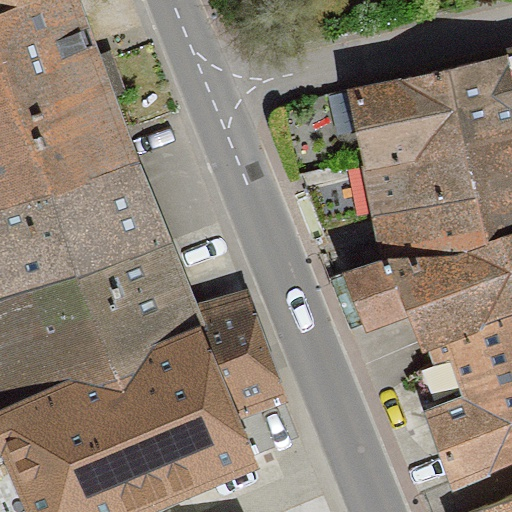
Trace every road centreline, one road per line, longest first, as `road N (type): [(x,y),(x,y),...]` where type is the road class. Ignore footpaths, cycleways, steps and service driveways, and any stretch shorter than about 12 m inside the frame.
road 1 (tertiary): [(215,100),(387,511)]
road 2 (unclassified): [(511,14),(215,100)]
